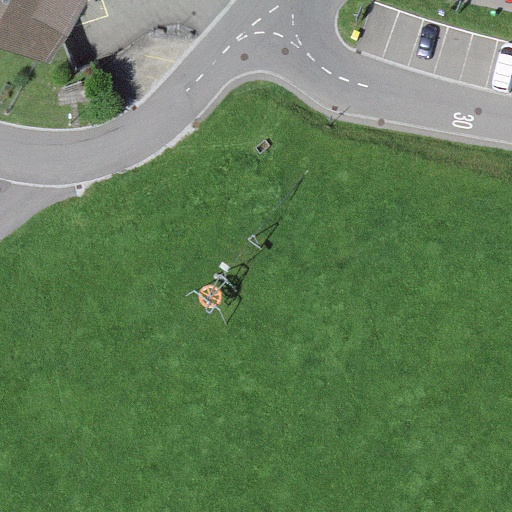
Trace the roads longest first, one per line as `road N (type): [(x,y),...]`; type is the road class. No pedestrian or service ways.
road 1 (residential): [(279,23),(234,44),(145,136),(98,157),(46,160)]
road 2 (residential): [(279,23),(325,71),(385,94),(511,121)]
